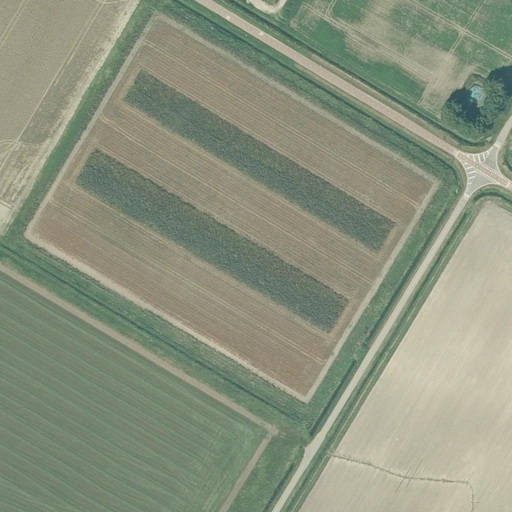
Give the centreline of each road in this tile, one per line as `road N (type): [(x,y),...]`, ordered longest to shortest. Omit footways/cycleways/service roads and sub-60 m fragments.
road 1 (unclassified): [(274,511),(482,169)]
road 2 (unclassified): [(482,169),(202,0)]
